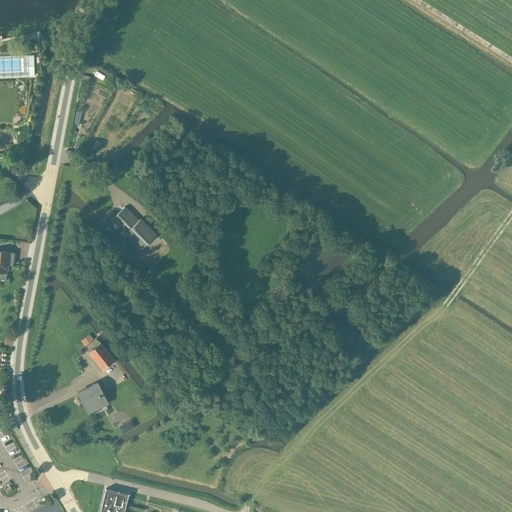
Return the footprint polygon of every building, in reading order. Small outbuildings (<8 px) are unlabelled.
[(0,77),(34,76),(33,55),(0,55),(0,77)] [(140,218),(138,220),(124,206),(109,221),(123,235),(139,250),(156,234),(140,218)] [(7,264),(12,265),(14,252),(11,252),(11,251),(0,250),(0,278),(5,279),(6,272),(7,272),(7,264)] [(87,352),(88,353),(102,370),(115,360),(100,342),(87,352)] [(96,382),(77,392),(87,411),(106,401),(96,382)] [(101,511),(122,511),(123,509),(124,509),(125,506),(124,506),(126,495),(123,494),(124,493),(121,492),(121,493),(107,490),(105,495),(104,495),(103,498),(105,498),(103,504),(102,504),(101,507),(102,507),(101,511)]
